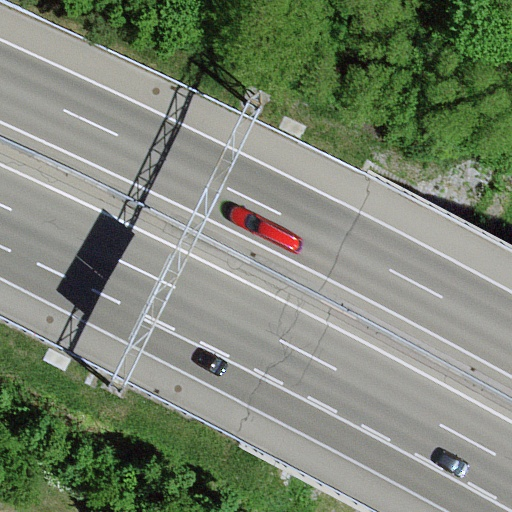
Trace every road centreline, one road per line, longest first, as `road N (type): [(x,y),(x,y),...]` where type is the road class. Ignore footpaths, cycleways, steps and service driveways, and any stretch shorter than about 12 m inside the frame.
road 1 (motorway): [(0,208),(511,467)]
road 2 (motorway): [(511,336),(124,135),(0,83)]
